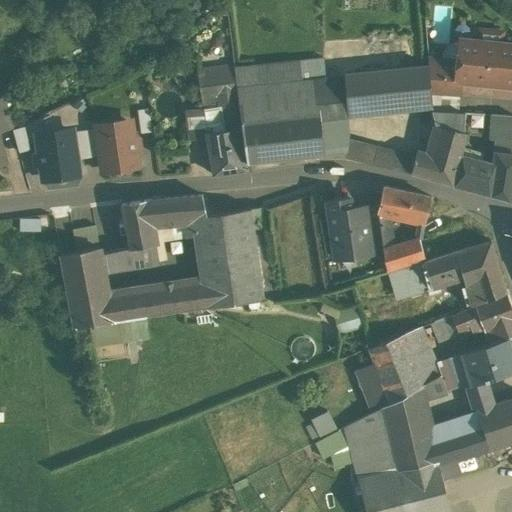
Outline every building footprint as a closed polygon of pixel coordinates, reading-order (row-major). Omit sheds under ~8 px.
[(496,33),(486,32),(480,34),(479,44),(501,46),(501,36),(496,33)] [(479,44),(461,42),(459,65),(457,80),(457,82),(461,82),(511,86),(511,47),(501,46),(479,44)] [(346,79),(326,82),(324,60),(234,70),(243,123),(320,115),(348,112),(346,79)] [(459,65),(429,63),(429,68),(430,78),(457,80),(459,65)] [(231,67),(198,70),(202,107),(219,105),(237,103),(231,67)] [(429,68),(346,76),(346,79),(348,112),(432,105),(432,97),(430,78),(429,68)] [(457,80),(430,78),(432,97),(434,97),(460,99),(461,82),(457,82),(457,80)] [(460,99),(434,97),(435,113),(458,115),(460,99)] [(4,99),(0,99),(0,133),(12,130),(4,99)] [(237,103),(219,105),(223,126),(211,128),(212,134),(239,130),(240,131),(242,131),(241,124),(237,103)] [(203,110),(187,112),(190,141),(208,139),(207,135),(212,134),(211,128),(223,126),(219,105),(202,107),(203,110)] [(151,134),(148,111),(136,112),(140,135),(151,134)] [(348,112),(320,115),(324,156),(343,152),(345,152),(347,142),(348,112)] [(438,129),(441,130),(433,161),(431,166),(432,167),(428,180),(430,181),(453,187),(461,157),(467,138),(468,134),(464,134),(464,115),(458,115),(435,113),(433,113),(438,129)] [(243,123),(241,124),(242,131),(247,166),(324,156),(320,115),(243,123)] [(511,118),(464,115),(464,134),(468,134),(467,138),(498,140),(511,139),(511,118)] [(131,125),(96,130),(101,170),(137,165),(131,125)] [(24,129),(13,132),(19,154),(30,151),(24,129)] [(212,134),(207,135),(208,139),(212,176),(246,172),(245,167),(240,131),(239,130),(212,134)] [(95,131),(84,132),(88,159),(99,158),(95,131)] [(84,132),(73,133),(77,161),(88,159),(84,132)] [(72,133),(37,138),(42,178),(78,173),(72,133)] [(511,139),(498,140),(496,154),(511,155),(511,139)] [(433,161),(417,156),(416,161),(347,142),(345,152),(343,152),(344,154),(346,157),(348,160),(428,180),(432,167),(431,166),(433,161)] [(511,155),(496,154),(494,166),(493,170),(511,172),(511,155)] [(461,157),(453,187),(489,197),(493,170),(494,166),(461,157)] [(511,172),(493,170),(489,197),(510,202),(511,190),(511,172)] [(432,199),(384,188),(377,213),(394,217),(427,224),(432,199)] [(202,197),(166,200),(170,223),(186,222),(190,235),(199,234),(210,233),(209,227),(206,217),(202,197)] [(166,200),(150,202),(153,220),(150,221),(151,225),(170,223),(166,200)] [(349,200),(327,203),(335,259),(371,254),(364,208),(350,209),(349,200)] [(150,202),(120,207),(129,250),(129,251),(155,247),(151,225),(150,221),(153,220),(150,202)] [(250,210),(216,215),(218,225),(209,227),(210,233),(199,234),(205,284),(194,286),(194,287),(199,311),(264,301),(250,210)] [(394,217),(377,213),(383,251),(397,246),(394,217)] [(216,215),(206,217),(209,227),(218,225),(216,215)] [(95,227),(72,231),(76,253),(99,249),(95,227)] [(397,246),(383,251),(385,268),(424,258),(419,239),(397,246)] [(491,242),(457,252),(464,276),(473,306),(506,294),(500,275),(501,275),(491,242)] [(155,247),(129,251),(129,250),(119,252),(122,267),(158,261),(155,247)] [(76,253),(61,256),(74,329),(112,323),(108,299),(99,249),(76,253)] [(457,252),(425,261),(432,285),(464,276),(457,252)] [(432,285),(425,261),(388,273),(397,301),(433,290),(432,285)] [(194,287),(124,297),(128,321),(199,311),(194,287)] [(511,311),(506,294),(476,306),(484,325),(486,331),(493,328),(498,342),(507,339),(511,337),(511,311)] [(124,297),(108,299),(112,323),(128,321),(124,297)] [(476,306),(452,317),(460,335),(484,325),(476,306)] [(363,327),(358,308),(336,314),(342,334),(363,327)] [(452,317),(431,325),(438,345),(460,335),(452,317)] [(433,363),(420,328),(370,347),(376,363),(391,402),(421,386),(440,376),(436,362),(433,363)] [(498,342),(461,354),(471,386),(487,381),(511,372),(511,355),(507,339),(498,342)] [(457,386),(448,358),(436,362),(440,376),(441,375),(445,390),(457,386)] [(391,402),(376,363),(356,370),(373,412),(380,408),(391,402)] [(440,376),(421,386),(425,401),(446,394),(445,390),(441,375),(440,376)] [(511,400),(494,406),(487,381),(471,386),(476,400),(473,400),(482,427),(488,448),(489,449),(511,441),(511,400)] [(425,401),(421,386),(391,402),(380,408),(395,471),(438,459),(434,442),(425,401)] [(373,412),(344,427),(358,480),(395,471),(380,408),(373,412)] [(314,435),(333,429),(326,409),(308,415),(314,435)] [(482,427),(434,442),(438,459),(439,464),(456,459),(488,448),(482,427)] [(395,471),(358,480),(365,511),(450,511),(442,479),(442,478),(439,464),(438,459),(395,471)] [(456,459),(439,464),(442,478),(460,472),(456,459)]
